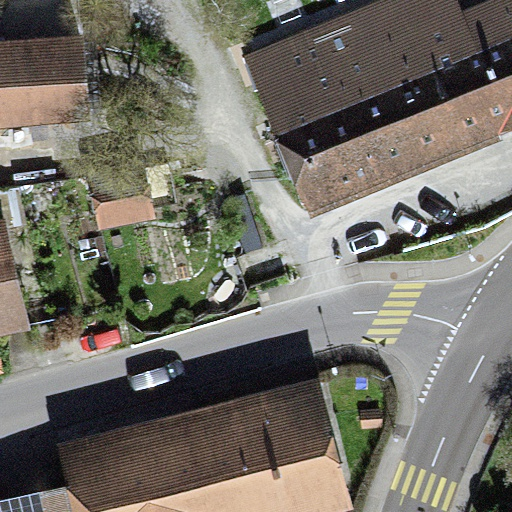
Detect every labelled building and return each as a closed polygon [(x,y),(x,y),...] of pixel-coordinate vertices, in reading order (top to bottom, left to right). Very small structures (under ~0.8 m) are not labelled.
[(0,0),(0,106),(85,101),(78,0),(0,0)] [(406,0),(379,0),(255,51),(314,194),(373,170),(377,179),(408,167),(400,147),(511,101),(511,0),(505,0),(511,15),(511,17),(428,52),(406,0)] [(137,168),(97,175),(104,212),(144,205),(137,168)] [(0,324),(2,324),(0,314),(0,313),(16,311),(0,233),(0,324)] [(71,459),(75,474),(0,492),(0,511),(220,511),(220,509),(334,481),(314,399),(71,459)]
